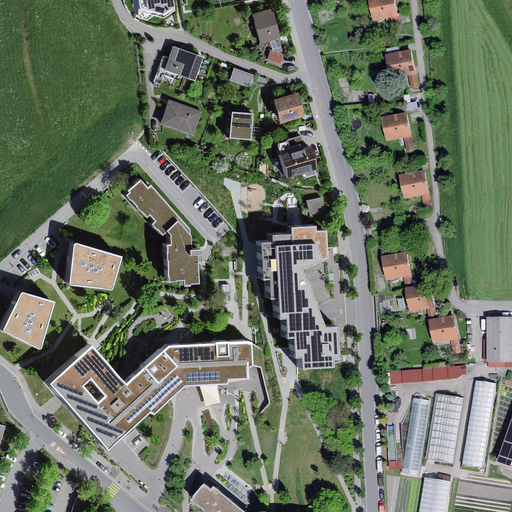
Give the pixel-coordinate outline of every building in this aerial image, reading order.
[(138,0),(139,2),(139,18),(147,21),(154,16),(165,18),(176,11),(173,0),(138,0)] [(394,0),(368,0),(372,21),(391,18),(398,16),(394,0)] [(273,9),(253,14),(261,44),(270,41),(280,39),(281,39),(273,9)] [(401,29),(398,16),(391,18),(393,31),(401,29)] [(280,39),(270,41),(273,51),(283,55),(280,39)] [(385,49),(386,55),(400,52),(398,46),(385,49)] [(204,57),(174,47),(170,58),(165,71),(195,81),(204,57)] [(400,52),(386,55),(392,79),(408,76),(416,74),(410,50),(400,52)] [(271,51),(267,60),(281,65),(284,55),(283,55),(273,51),(271,51)] [(165,71),(170,58),(164,55),(155,78),(162,81),(165,71)] [(235,69),(230,80),(250,87),(254,75),(235,69)] [(418,87),(416,74),(408,76),(411,88),(418,87)] [(258,76),(257,81),(266,84),(268,80),(258,76)] [(299,94),(275,101),(282,123),(306,117),(302,105),(299,94)] [(203,113),(169,102),(161,125),(195,137),(203,113)] [(416,102),(405,104),(406,111),(417,109),(416,102)] [(406,112),(381,118),(386,141),(404,137),(411,136),(406,112)] [(254,115),(233,113),(231,138),(252,140),(254,115)] [(411,136),(404,137),(406,152),(414,150),(411,136)] [(303,150),(279,157),(286,178),(316,169),(310,148),(303,150)] [(424,170),(399,175),(403,198),(421,195),(428,193),(424,170)] [(143,187),(136,178),(124,189),(125,191),(122,194),(142,216),(145,213),(151,220),(148,223),(158,233),(161,231),(166,236),(166,244),(163,244),(164,280),(179,279),(180,284),(195,282),(193,260),(197,260),(197,249),(187,249),(185,229),(146,184),(143,187)] [(511,191),(503,192),(509,293),(511,292),(511,191)] [(432,207),(428,193),(421,195),(424,209),(432,207)] [(495,194),(483,195),(484,215),(496,214),(495,194)] [(322,197),(307,201),(310,215),(325,212),(322,197)] [(273,297),(307,295),(296,268),(322,256),(321,229),(311,229),(310,225),(285,226),(286,233),(267,234),(267,241),(256,242),(258,278),(264,278),(265,298),(273,297)] [(115,256),(70,243),(66,283),(107,288),(115,256)] [(403,253),(381,257),(385,280),(403,277),(410,276),(406,252),(403,253)] [(499,256),(487,256),(489,296),(501,295),(499,256)] [(413,286),(410,276),(403,277),(405,288),(413,286)] [(429,283),(413,286),(405,288),(409,312),(427,309),(434,307),(429,283)] [(49,303),(17,293),(0,326),(0,331),(37,349),(49,303)] [(307,295),(273,297),(274,317),(280,317),(281,337),(288,336),(289,356),(296,356),(297,368),(328,366),(328,358),(334,357),(332,325),(320,326),(307,295)] [(436,318),(434,307),(427,309),(429,320),(436,318)] [(436,318),(429,320),(433,343),(450,340),(458,338),(454,315),(436,318)] [(511,317),(487,317),(487,361),(489,361),(511,361),(511,317)] [(458,338),(450,340),(452,349),(459,348),(458,338)] [(121,378),(91,345),(50,385),(106,447),(147,410),(150,412),(182,384),(223,382),(224,378),(244,378),(243,365),(247,365),(246,342),(164,343),(125,383),(121,378)] [(465,366),(389,372),(390,384),(458,378),(463,375),(466,374),(465,366)] [(496,384),(475,380),(461,464),(482,467),(496,384)] [(463,399),(437,395),(427,459),(453,463),(463,399)] [(430,402),(413,399),(402,473),(419,476),(430,402)] [(209,410),(202,412),(209,426),(214,426),(209,410)] [(511,416),(496,462),(511,468),(511,416)] [(215,428),(209,427),(207,437),(211,438),(215,428)] [(426,475),(420,511),(446,511),(452,479),(426,475)] [(230,484),(227,488),(248,506),(252,502),(230,484)] [(87,511),(90,505),(94,499),(82,489),(79,495),(75,501),(72,508),(71,511),(87,511)] [(221,496),(213,490),(201,505),(209,511),(246,511),(223,493),(221,496)]
